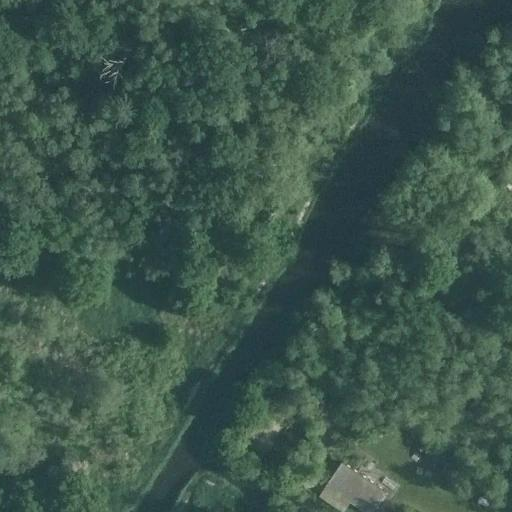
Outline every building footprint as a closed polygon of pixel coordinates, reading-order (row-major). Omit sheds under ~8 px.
[(387,445),(383,450),(390,456),(394,451),(387,445)] [(397,452),(393,458),(398,463),(403,457),(397,452)] [(367,511),(371,511),(387,488),(343,459),(326,484),(367,511)] [(408,461),(405,467),(411,471),(415,465),(408,461)] [(307,475),(300,478),(305,488),(312,485),(307,475)] [(465,494),(463,499),(474,504),(477,499),(465,494)]
